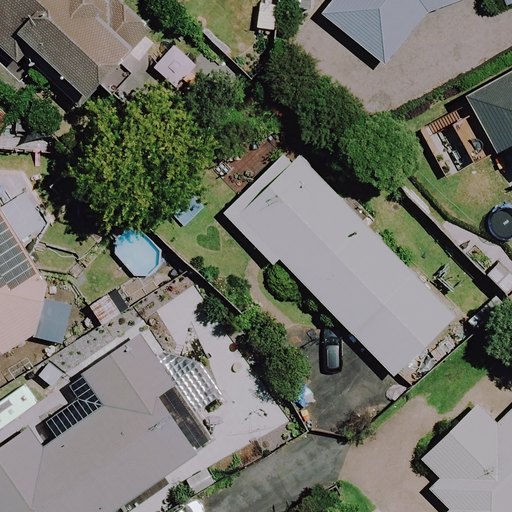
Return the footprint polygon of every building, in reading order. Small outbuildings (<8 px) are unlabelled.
[(132,0),(0,0),(0,47),(16,64),(22,57),(77,113),(161,29),(132,0)] [(511,0),(331,0),(321,11),(380,64),(428,13),(461,0),(502,0),(505,6),(511,3),(511,0)] [(511,71),(418,123),(448,178),(511,142),(511,71)] [(219,217),(270,269),(276,262),(390,379),(454,316),(289,148),(219,217)] [(0,355),(37,333),(46,277),(4,208),(0,200),(0,355)] [(225,391),(204,360),(184,374),(174,360),(161,369),(134,330),(76,370),(100,405),(44,443),(28,419),(0,437),(0,511),(116,511),(220,440),(198,409),(225,391)] [(511,511),(511,371),(475,407),(412,467),(454,510),(451,511),(511,511)]
